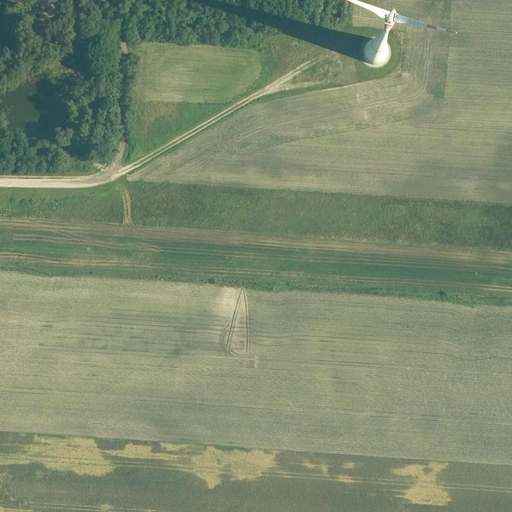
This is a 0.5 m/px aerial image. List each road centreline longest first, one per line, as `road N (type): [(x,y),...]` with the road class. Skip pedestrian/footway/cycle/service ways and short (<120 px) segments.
road 1 (track): [(0,184),(95,185),(265,91),(342,69)]
road 2 (track): [(129,172),(127,48),(111,0)]
